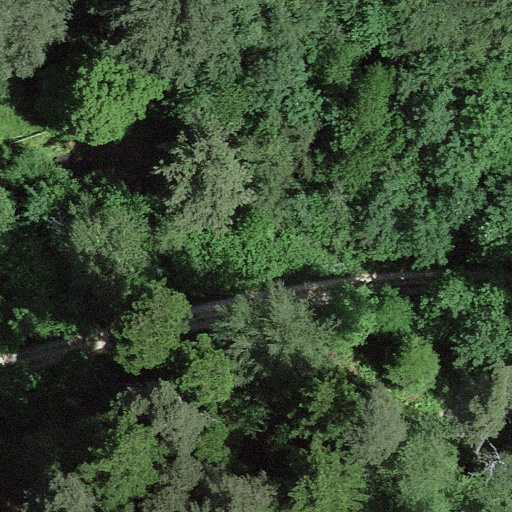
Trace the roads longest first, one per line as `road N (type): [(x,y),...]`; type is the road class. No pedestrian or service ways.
road 1 (track): [(0,363),(306,292),(511,279)]
road 2 (track): [(511,403),(423,440),(349,511)]
